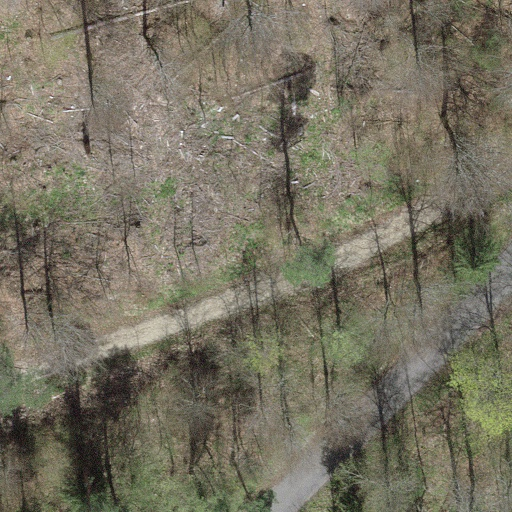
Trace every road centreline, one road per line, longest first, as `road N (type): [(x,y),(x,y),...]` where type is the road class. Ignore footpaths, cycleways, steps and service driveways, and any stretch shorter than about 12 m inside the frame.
road 1 (track): [(511,175),(207,305),(0,373)]
road 2 (residential): [(292,511),(511,255)]
